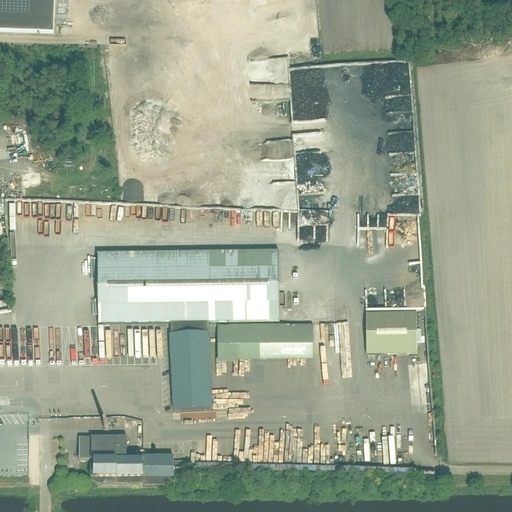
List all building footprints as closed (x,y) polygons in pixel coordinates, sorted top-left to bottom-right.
[(0,0),(0,32),(54,34),(94,36),(94,0),(0,0)] [(207,334),(207,324),(279,323),(278,253),(97,255),(98,326),(171,325),(171,336),(170,336),(174,412),(212,410),(208,334),(207,334)] [(367,357),(417,356),(417,315),(366,316),(367,357)] [(218,327),(218,358),(313,357),(313,325),(218,327)] [(91,480),(97,485),(174,484),(174,459),(144,459),(127,459),(127,439),(79,439),(79,463),(91,462),(91,480)]
